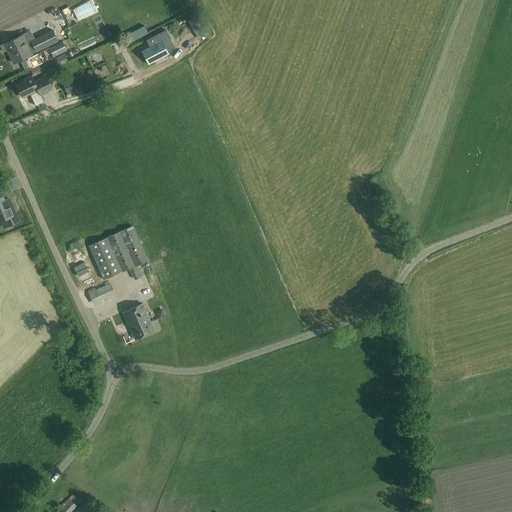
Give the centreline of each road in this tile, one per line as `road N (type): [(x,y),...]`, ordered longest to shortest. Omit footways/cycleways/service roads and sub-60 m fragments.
road 1 (unclassified): [(114,378),(139,366),(213,368),(354,319),(380,306),(429,255),(511,219)]
road 2 (unclassified): [(114,378),(0,123)]
road 3 (unclassified): [(27,511),(95,424),(114,378)]
